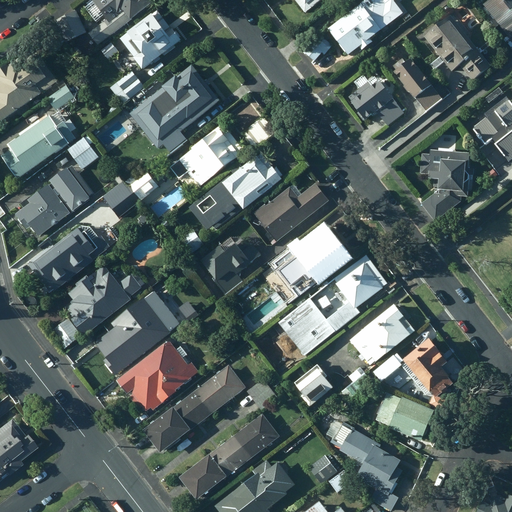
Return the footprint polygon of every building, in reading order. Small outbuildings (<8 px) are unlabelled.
[(134,22),(160,0),(159,0),(96,0),(95,1),(109,21),(91,34),(100,46),(133,21),(134,22)] [(297,0),(308,13),(324,0),(297,0)] [(392,25),(372,0),(369,0),(331,30),(352,57),(363,49),(365,52),(376,43),(373,40),(392,25)] [(511,0),(483,0),(479,3),(511,40),(511,0)] [(145,71),(184,42),(159,11),(130,33),(136,41),(132,43),(141,55),(136,59),(145,71)] [(89,34),(78,12),(68,16),(59,21),(69,43),(89,34)] [(407,22),(401,16),(397,19),(403,26),(407,22)] [(454,16),(426,37),(454,73),(463,66),(475,82),(493,67),(454,16)] [(333,47),(321,37),(307,53),(311,58),(317,62),(324,53),(327,56),(333,47)] [(120,52),(113,44),(103,51),(109,60),(120,52)] [(444,100),(414,60),(398,72),(428,112),(444,100)] [(2,124),(44,95),(43,94),(59,82),(55,76),(50,80),(38,63),(28,70),(22,61),(11,69),(10,66),(0,72),(0,75),(0,76),(0,79),(0,80),(0,79),(0,121),(1,121),(2,124)] [(202,120),(224,103),(211,88),(214,85),(208,77),(206,78),(201,72),(199,73),(193,65),(165,88),(171,95),(147,114),(153,121),(149,124),(154,130),(158,127),(166,138),(190,120),(190,121),(198,115),(202,120)] [(146,88),(132,72),(111,89),(124,105),(146,88)] [(163,89),(157,81),(139,96),(146,104),(163,89)] [(406,114),(382,83),(374,88),(371,84),(353,97),(357,102),(356,103),(362,111),(359,114),(365,122),(368,119),(369,120),(379,113),(389,127),(406,114)] [(58,112),(77,99),(67,86),(49,99),(58,112)] [(511,103),(499,114),(500,116),(492,122),(489,118),(475,130),(489,148),(497,141),(501,146),(498,147),(511,164),(511,103)] [(20,181),(78,140),(68,124),(60,129),(50,114),(20,135),(23,138),(19,141),(18,140),(10,146),(13,150),(3,157),(20,181)] [(271,125),(265,117),(243,134),(255,151),(278,134),(271,125)] [(248,153),(225,124),(193,149),(194,151),(182,160),(184,163),(175,171),(182,179),(191,172),(203,187),(248,153)] [(186,146),(177,136),(154,155),(163,165),(186,146)] [(84,171),(100,158),(86,138),(69,151),(84,171)] [(470,175),(472,154),(433,151),(432,156),(425,156),(424,175),(433,176),(432,181),(437,181),(436,189),(443,189),(443,196),(437,195),(424,205),(430,213),(438,223),(463,204),(464,197),(471,198),(472,176),(470,175)] [(246,212),(285,181),(265,154),(245,169),(243,167),(235,173),(237,175),(233,179),(193,209),(210,232),(216,228),(218,231),(245,210),(246,212)] [(48,227),(84,199),(83,197),(91,191),(80,178),(72,183),(63,172),(39,188),(38,186),(28,193),(29,194),(28,196),(27,201),(23,204),(35,220),(39,216),(48,227)] [(121,219),(160,188),(150,174),(130,189),(125,182),(104,198),(121,219)] [(279,243),(331,202),(324,193),(317,185),(300,198),(292,188),(269,207),(267,205),(256,214),(279,243)] [(58,293),(97,263),(96,261),(113,248),(104,237),(95,243),(83,228),(57,248),(55,246),(54,247),(50,241),(41,247),(45,252),(29,264),(52,294),(56,291),(58,293)] [(293,307),(353,260),(329,230),(302,249),(297,242),(280,255),(287,264),(290,261),(297,272),(277,286),(293,307)] [(206,246),(195,231),(178,243),(188,258),(206,246)] [(236,240),(205,263),(219,282),(217,283),(225,296),(244,282),(240,276),(255,265),(254,263),(264,256),(256,245),(245,252),(236,240)] [(305,357),(386,291),(361,258),(281,325),(305,357)] [(87,338),(134,301),(132,298),(144,289),(143,287),(146,284),(139,275),(136,277),(133,275),(121,286),(107,268),(92,280),(90,277),(79,286),(81,289),(71,295),(77,303),(68,310),(76,320),(74,321),(87,338)] [(118,378),(174,335),(173,334),(176,331),(175,330),(178,328),(177,326),(182,322),(180,319),(176,321),(174,318),(172,319),(166,312),(168,311),(157,298),(160,296),(157,291),(114,325),(118,329),(97,345),(109,360),(106,362),(118,378)] [(200,316),(192,305),(182,312),(190,323),(200,316)] [(418,333),(397,305),(352,341),(363,355),(361,357),(365,363),(368,361),(373,367),(418,333)] [(275,307),(264,316),(270,323),(280,314),(275,307)] [(269,326),(261,316),(250,325),(258,334),(269,326)] [(83,337),(70,321),(54,333),(67,350),(83,337)] [(453,365),(435,342),(401,370),(410,382),(413,379),(431,401),(435,397),(431,406),(446,412),(450,402),(442,399),(457,386),(453,381),(454,380),(447,371),(453,365)] [(191,367),(172,343),(120,383),(130,396),(134,394),(135,395),(132,398),(142,411),(145,408),(149,413),(153,409),(155,412),(164,405),(165,406),(180,394),(179,393),(201,373),(194,364),(191,367)] [(221,412),(249,389),(232,367),(203,389),(221,412)] [(312,409),(336,390),(325,375),(326,374),(321,367),(298,385),(306,396),(304,398),(312,409)] [(387,378),(379,367),(372,373),(381,383),(387,378)] [(349,403),(374,384),(368,376),(365,379),(359,372),(351,378),(356,384),(345,393),(347,396),(344,397),(349,403)] [(265,380),(249,393),(263,411),(280,399),(265,380)] [(192,434),(221,412),(203,389),(175,411),(192,434)] [(425,443),(438,412),(405,399),(404,401),(390,395),(379,421),(393,427),(392,429),(425,443)] [(164,456),(192,434),(175,411),(161,423),(147,434),(164,456)] [(255,460),(282,438),(265,416),(238,437),(255,460)] [(24,441),(9,422),(0,429),(0,479),(7,475),(9,478),(24,467),(21,463),(38,450),(28,437),(24,441)] [(380,489),(373,501),(391,511),(393,511),(397,506),(400,499),(393,495),(405,472),(400,470),(404,462),(381,450),(383,446),(356,430),(357,429),(345,422),(343,426),(337,423),(329,435),(335,439),(333,444),(343,450),(342,452),(367,466),(360,477),(380,489)] [(228,481),(255,460),(238,437),(210,459),(228,481)] [(340,473),(326,455),(312,466),(325,485),(340,473)] [(201,503),(228,481),(210,459),(183,481),(201,503)] [(258,477),(217,508),(220,511),(270,511),(290,497),(289,494),(298,487),(281,464),(275,469),(270,462),(255,473),(258,477)] [(354,482),(346,471),(331,482),(340,495),(354,482)] [(511,511),(511,495),(511,498),(502,494),(494,498),(492,503),(487,500),(481,511),(511,511)]
